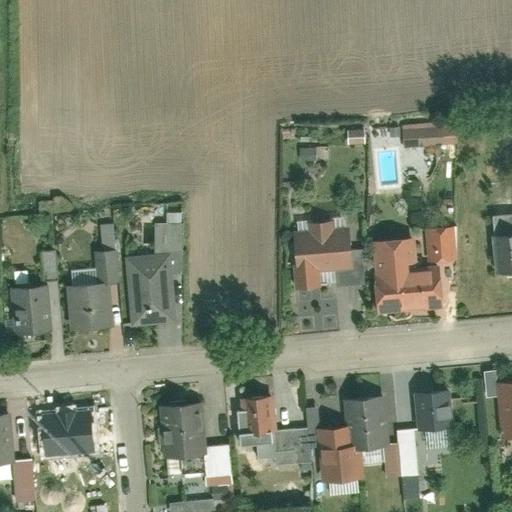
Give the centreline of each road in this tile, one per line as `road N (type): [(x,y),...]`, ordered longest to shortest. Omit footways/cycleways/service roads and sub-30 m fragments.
road 1 (residential): [(511,334),(125,370)]
road 2 (residential): [(125,370),(138,511)]
road 3 (residential): [(125,370),(0,381)]
